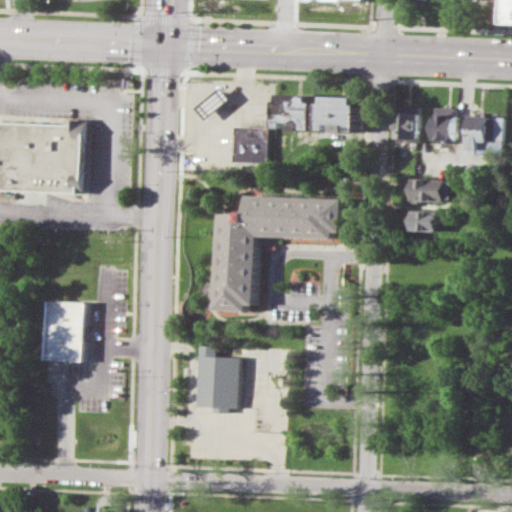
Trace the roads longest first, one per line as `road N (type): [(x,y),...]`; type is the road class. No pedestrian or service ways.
road 1 (residential): [(0,470),(511,492)]
road 2 (secondary): [(0,38),(511,60)]
road 3 (residential): [(388,0),(366,511)]
road 4 (secondary): [(169,0),(150,511)]
